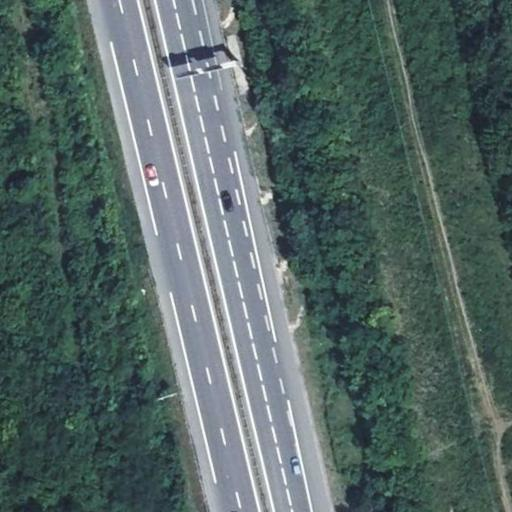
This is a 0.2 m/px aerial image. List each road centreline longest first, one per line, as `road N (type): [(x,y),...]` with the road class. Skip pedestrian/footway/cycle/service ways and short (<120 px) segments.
road 1 (motorway): [(120,0),(241,511)]
road 2 (motorway): [(293,511),(175,0)]
